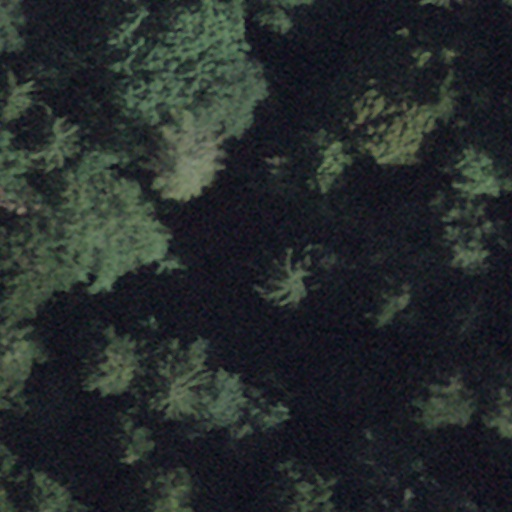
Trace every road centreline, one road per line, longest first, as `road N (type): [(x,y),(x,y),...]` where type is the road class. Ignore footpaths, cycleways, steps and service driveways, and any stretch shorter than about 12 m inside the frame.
road 1 (residential): [(511,503),(416,457),(246,223),(208,0)]
road 2 (track): [(266,250),(293,76),(320,0)]
